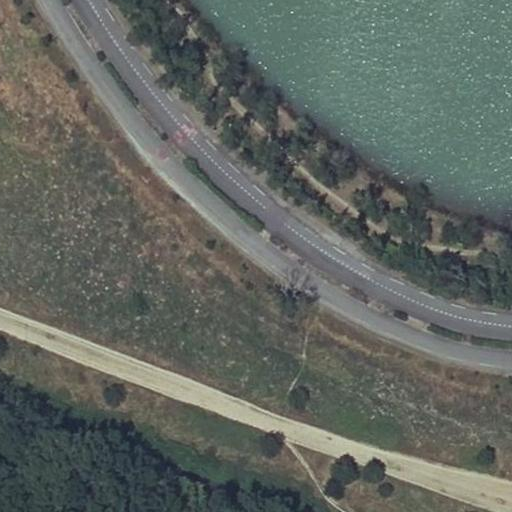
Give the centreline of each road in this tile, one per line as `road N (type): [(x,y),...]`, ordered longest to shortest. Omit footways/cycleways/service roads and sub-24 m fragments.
road 1 (unclassified): [(52,0),(159,149),(262,246),(369,314),(417,335),(511,357)]
road 2 (unclassified): [(511,333),(415,310),(317,257),(180,139),(79,0)]
